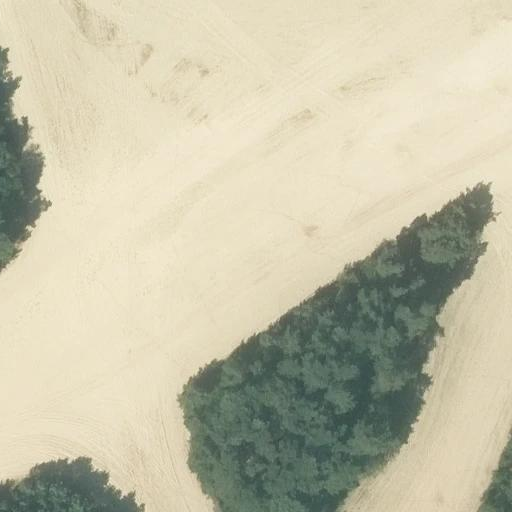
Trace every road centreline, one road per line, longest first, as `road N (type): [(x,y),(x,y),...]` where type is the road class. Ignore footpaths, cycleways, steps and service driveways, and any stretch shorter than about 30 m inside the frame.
road 1 (track): [(484,0),(77,321),(0,371)]
road 2 (track): [(400,511),(511,304)]
